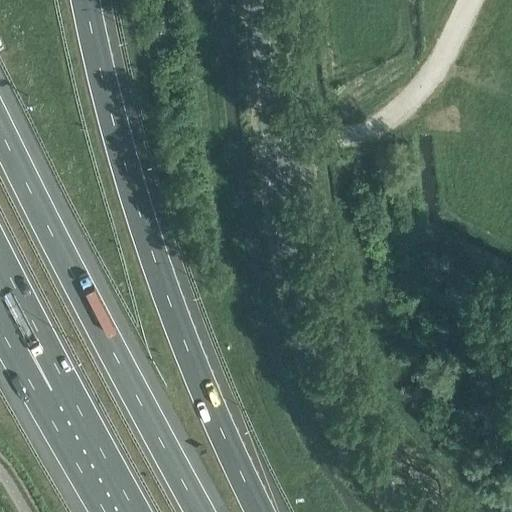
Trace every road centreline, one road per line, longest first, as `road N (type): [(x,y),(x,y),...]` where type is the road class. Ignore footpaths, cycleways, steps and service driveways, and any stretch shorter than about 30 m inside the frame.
road 1 (tertiary): [(410,511),(358,452),(309,348),(277,190),(257,0)]
road 2 (motorway): [(269,511),(198,360),(158,246),(95,0)]
road 3 (motorway): [(197,511),(0,120)]
road 4 (track): [(272,146),(388,122),(432,71),(468,0)]
road 5 (motorway): [(31,334),(130,511)]
